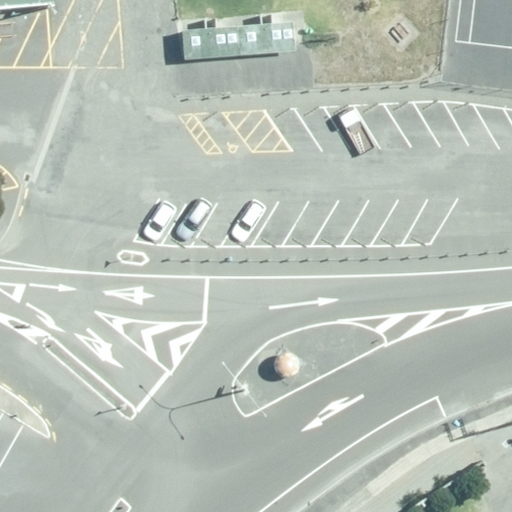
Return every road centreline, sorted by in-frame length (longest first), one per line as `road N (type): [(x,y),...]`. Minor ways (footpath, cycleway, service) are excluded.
road 1 (residential): [(511,303),(270,453),(149,474)]
road 2 (residential): [(273,308),(374,293),(511,298)]
road 3 (unclassified): [(49,303),(100,292),(273,308)]
road 4 (unclassified): [(149,474),(0,353)]
road 5 (unclassified): [(49,303),(188,421)]
road 6 (residential): [(188,421),(229,336),(273,308)]
road 7 (unknown): [(92,179),(49,303)]
